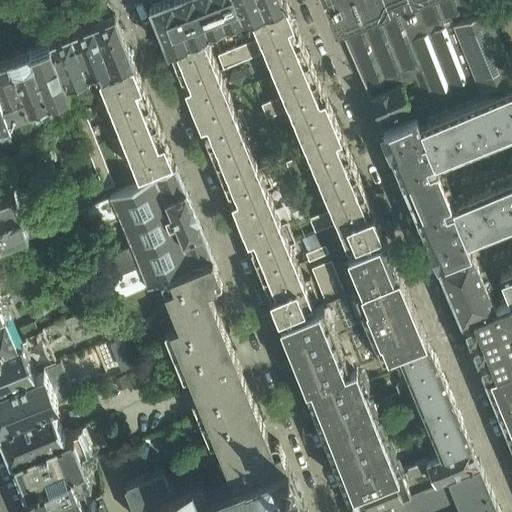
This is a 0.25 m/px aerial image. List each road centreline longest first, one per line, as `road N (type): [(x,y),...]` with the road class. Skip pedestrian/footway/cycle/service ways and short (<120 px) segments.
road 1 (residential): [(128,0),(334,511)]
road 2 (residential): [(511,488),(311,0)]
